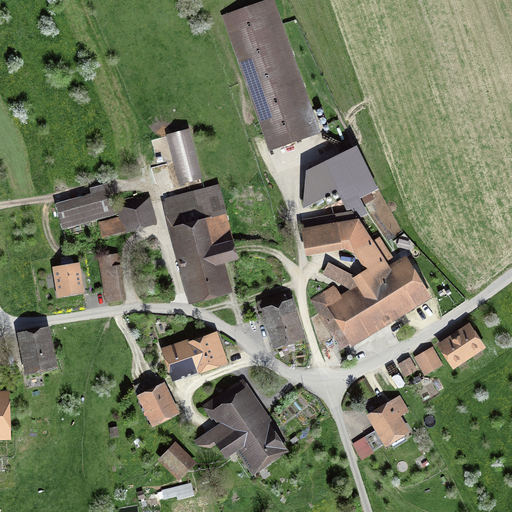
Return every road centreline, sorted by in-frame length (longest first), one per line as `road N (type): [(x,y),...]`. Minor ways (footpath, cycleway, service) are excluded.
road 1 (unclassified): [(5,318),(186,310),(297,378),(327,381),(407,344),(511,273)]
road 2 (track): [(186,310),(149,187),(113,181),(0,204)]
road 3 (track): [(369,511),(327,381)]
